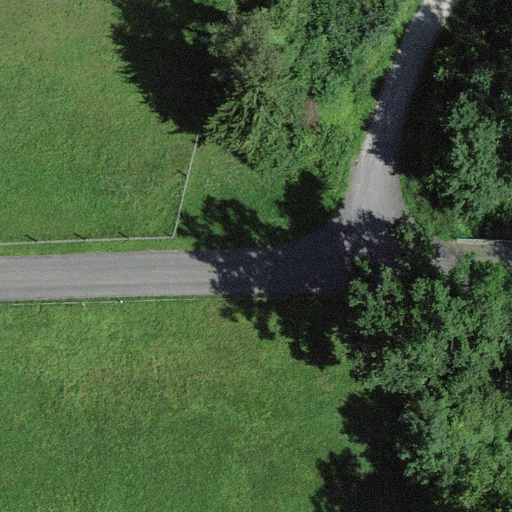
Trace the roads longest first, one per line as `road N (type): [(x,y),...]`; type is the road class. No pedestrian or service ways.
road 1 (residential): [(0,279),(511,274)]
road 2 (track): [(370,270),(376,154),(444,0)]
